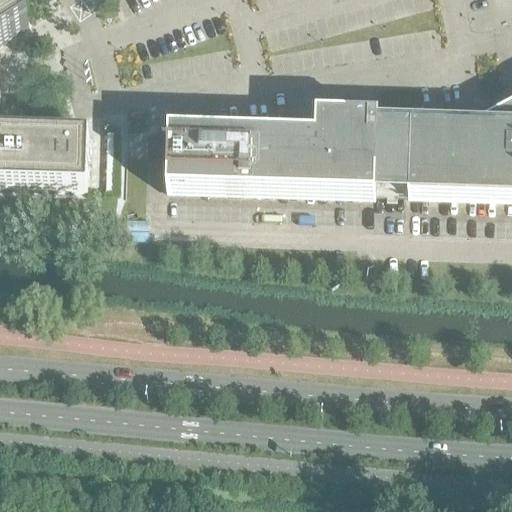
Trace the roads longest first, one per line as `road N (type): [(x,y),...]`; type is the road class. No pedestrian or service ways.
road 1 (secondary): [(0,415),(511,459)]
road 2 (secondary): [(511,411),(0,370)]
